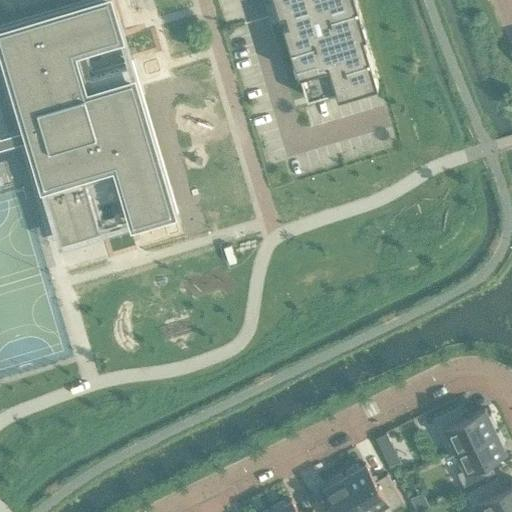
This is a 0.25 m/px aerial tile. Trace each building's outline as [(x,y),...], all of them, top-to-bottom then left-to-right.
[(0,30),(28,125),(0,132),(0,144),(31,135),(62,239),(100,228),(89,191),(122,181),(133,218),(171,206),(128,61),(93,72),(84,42),(120,32),(110,0),(85,0),(0,25),(0,30)] [(275,0),(281,19),(282,19),(297,70),(299,70),(307,94),(336,85),(337,91),(346,89),(377,80),(363,32),(366,31),(356,0),(275,0)] [(490,414),(488,416),(484,408),(467,417),(461,405),(433,418),(449,450),(456,447),(494,429),(493,426),(495,425),(490,414)] [(494,429),(456,447),(466,468),(459,471),(464,483),(492,470),(486,458),(504,449),(500,442),(503,441),(498,431),(496,432),(494,429)] [(386,431),(375,437),(388,462),(399,457),(386,431)] [(348,473),(346,475),(367,511),(387,500),(391,507),(402,500),(387,474),(375,481),(365,464),(358,468),(357,465),(347,471),(348,473)] [(333,482),(326,486),(336,503),(324,510),(325,511),(367,511),(346,475),(343,477),(341,474),(331,480),(333,482)] [(511,485),(502,490),(496,478),(468,491),(474,503),(481,499),(487,511),(507,511),(511,510),(511,485)] [(422,491),(410,497),(418,511),(429,505),(422,491)] [(274,509),(271,511),(313,511),(312,510),(308,511),(298,511),(291,500),(284,504),(282,501),(273,507),(274,509)]
